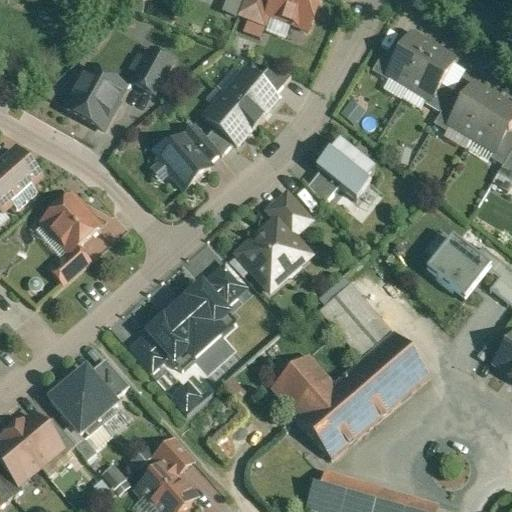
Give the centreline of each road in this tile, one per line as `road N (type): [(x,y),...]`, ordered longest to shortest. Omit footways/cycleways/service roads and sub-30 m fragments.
road 1 (residential): [(371,0),(344,61),(275,160),(172,249)]
road 2 (residential): [(172,249),(99,173),(0,110)]
road 3 (residential): [(172,249),(90,322),(0,385)]
